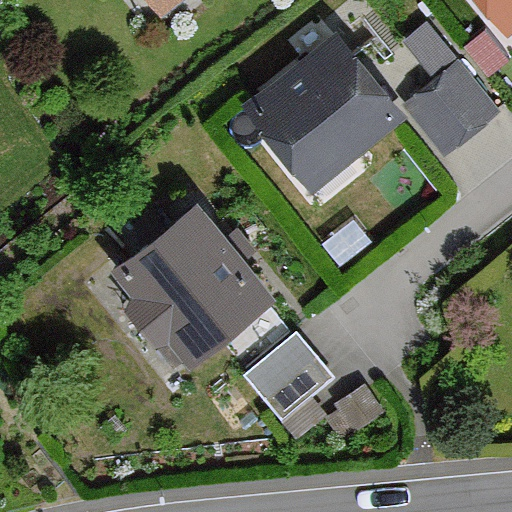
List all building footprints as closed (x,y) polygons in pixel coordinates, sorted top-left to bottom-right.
[(149,0),(166,20),(190,0),(149,0)] [(511,0),(479,0),(511,39),(511,0)] [(285,52),(297,67),(243,111),(298,179),(301,177),(316,196),(413,119),(445,158),(499,115),(446,49),(389,94),(346,40),(333,50),(315,28),(285,52)] [(277,300),(202,205),(108,280),(182,374),(277,300)] [(336,379),(297,334),(245,379),(285,424),(336,379)] [(378,409),(361,390),(338,411),(355,430),(378,409)]
